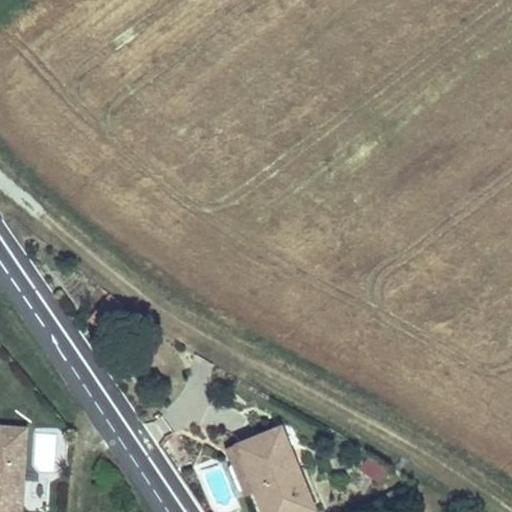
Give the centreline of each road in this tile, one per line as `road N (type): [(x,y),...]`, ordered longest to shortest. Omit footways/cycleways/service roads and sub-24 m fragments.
road 1 (track): [(511,511),(135,294),(34,217),(0,180)]
road 2 (tertiary): [(0,256),(170,511)]
